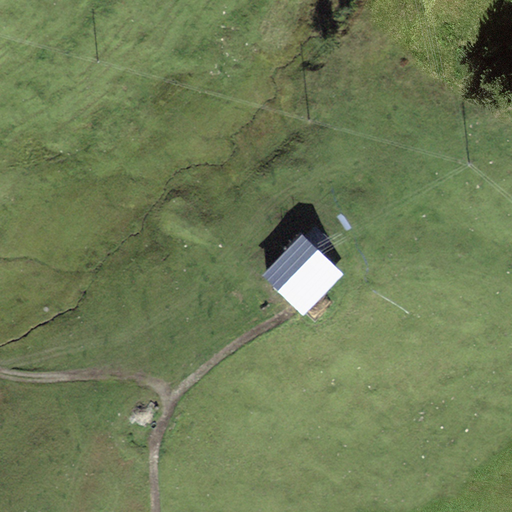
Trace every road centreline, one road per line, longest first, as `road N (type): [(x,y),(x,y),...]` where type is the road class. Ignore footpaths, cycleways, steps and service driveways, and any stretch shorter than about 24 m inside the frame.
road 1 (track): [(174,396),(124,375),(0,372)]
road 2 (track): [(174,396),(291,310)]
